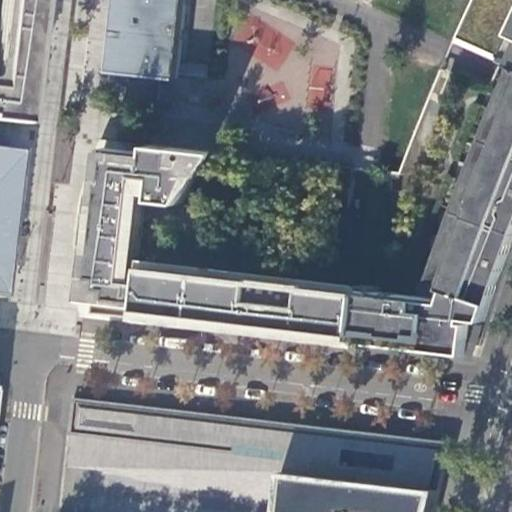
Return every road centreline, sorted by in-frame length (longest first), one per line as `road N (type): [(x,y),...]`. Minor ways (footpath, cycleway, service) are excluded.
road 1 (residential): [(511,397),(26,342)]
road 2 (residential): [(26,342),(9,511)]
